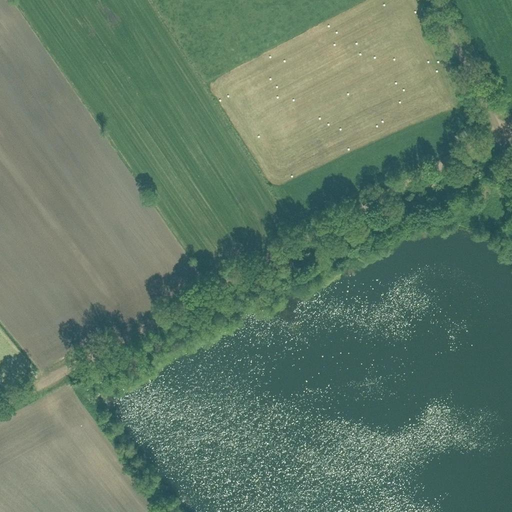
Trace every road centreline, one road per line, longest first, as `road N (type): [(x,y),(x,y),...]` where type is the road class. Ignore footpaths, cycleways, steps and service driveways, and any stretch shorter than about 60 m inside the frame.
road 1 (track): [(0,404),(511,126)]
road 2 (unclassified): [(511,159),(435,0)]
